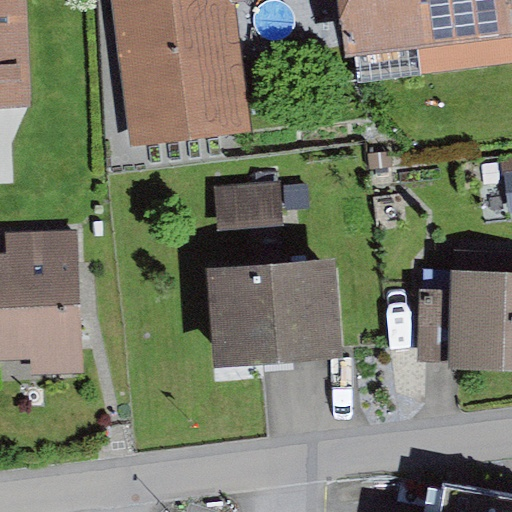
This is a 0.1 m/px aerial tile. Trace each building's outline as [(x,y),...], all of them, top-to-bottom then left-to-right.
[(0,0),(0,113),(31,112),(24,0),(0,0)] [(113,0),(132,149),(251,134),(235,2),(234,0),(113,0)] [(234,0),(235,2),(250,0),(337,0),(345,64),(418,55),(421,81),(511,70),(511,34),(508,0),(234,0)] [(369,157),(370,172),(392,170),(390,155),(369,157)] [(511,161),(502,162),(505,177),(511,176),(511,161)] [(307,185),(284,187),(285,213),(309,211),(307,185)] [(281,186),(215,190),(218,235),(284,230),(281,186)] [(6,258),(0,258),(0,364),(33,363),(33,378),(86,375),(77,233),(5,237),(6,258)] [(511,254),(452,253),(452,295),(450,367),(450,376),(511,377),(511,254)] [(335,267),(208,277),(215,374),(343,365),(335,267)] [(450,367),(452,295),(420,294),(418,366),(450,367)] [(511,511),(511,503),(445,492),(441,511),(511,511)]
